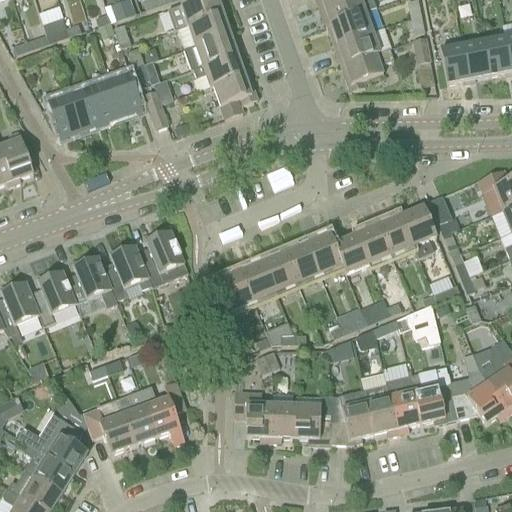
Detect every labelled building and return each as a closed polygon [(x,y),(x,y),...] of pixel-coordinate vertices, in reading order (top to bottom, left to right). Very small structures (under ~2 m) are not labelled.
[(145,17),(162,11),(157,0),(142,6),(145,17)] [(172,0),(157,0),(162,11),(175,6),(172,0)] [(174,36),(226,18),(219,0),(208,0),(166,15),(174,36)] [(312,0),(316,11),(346,0),(312,0)] [(323,31),(375,13),(370,0),(346,0),(316,11),(323,31)] [(125,24),(135,20),(129,4),(119,7),(125,24)] [(410,24),(421,22),(417,4),(406,6),(409,24),(410,24)] [(119,7),(104,12),(107,20),(109,29),(111,31),(110,29),(125,24),(119,7)] [(106,20),(95,24),(98,33),(109,29),(107,20),(104,12),(104,13),(106,20)] [(364,18),(376,14),(375,13),(323,31),(327,41),(329,40),(332,51),(371,37),(364,18)] [(222,19),(174,36),(177,35),(184,55),(233,38),(231,31),(227,33),(222,19)] [(413,41),(424,38),(421,22),(410,24),(409,24),(413,41)] [(68,43),(80,39),(77,30),(65,34),(68,43)] [(119,54),(130,51),(123,30),(112,33),(119,54)] [(55,47),(68,43),(65,34),(52,39),(55,47)] [(340,71),(378,58),(371,37),(332,51),(340,71)] [(188,76),(191,76),(240,58),(233,38),(184,55),(181,56),(188,76)] [(510,77),(511,76),(511,39),(503,41),(510,77)] [(489,81),(510,77),(503,41),(482,45),(489,81)] [(426,44),(412,46),(416,70),(429,67),(430,67),(426,44)] [(27,57),(39,53),(36,45),(24,49),(27,57)] [(468,86),(489,81),(482,45),(461,49),(468,86)] [(15,61),(27,57),(24,49),(12,53),(15,61)] [(446,90),(468,86),(461,49),(439,54),(446,90)] [(133,73),(142,70),(136,53),(127,56),(133,73)] [(379,71),(393,66),(389,54),(378,58),(340,71),(347,92),(351,91),(353,97),(364,93),(362,87),(382,80),(379,71)] [(196,96),(247,79),(240,58),(191,76),(194,85),(193,86),(196,96)] [(138,89),(147,86),(142,70),(133,73),(138,89)] [(251,101),(254,100),(247,79),(196,96),(196,97),(212,91),(224,125),(242,119),(239,112),(253,107),(251,101)] [(141,114),(131,86),(129,81),(109,88),(121,122),(141,114)] [(100,129),(121,122),(109,88),(88,95),(100,129)] [(79,136),(100,129),(88,95),(67,103),(79,136)] [(147,113),(159,109),(155,97),(143,101),(147,113)] [(59,144),(79,136),(67,103),(47,110),(59,144)] [(155,136),(167,132),(159,109),(147,113),(155,136)] [(18,184),(32,179),(17,138),(0,144),(0,155),(13,191),(20,188),(18,184)] [(6,193),(13,191),(0,155),(0,191),(5,189),(6,193)] [(511,184),(507,187),(503,175),(477,186),(491,220),(511,211),(511,184)] [(510,239),(511,237),(511,211),(491,220),(492,223),(501,219),(510,239)] [(436,243),(431,231),(423,213),(400,222),(413,254),(417,263),(431,258),(427,247),(436,243)] [(391,263),(413,254),(400,222),(378,232),(391,263)] [(449,238),(445,226),(436,230),(441,241),(443,240),(449,238)] [(368,272),(391,263),(378,232),(355,241),(368,272)] [(186,280),(187,280),(169,236),(150,244),(148,240),(143,242),(148,253),(137,258),(148,284),(147,284),(150,291),(151,293),(185,279),(186,280)] [(508,265),(511,263),(511,237),(510,239),(511,244),(511,249),(503,253),(508,265)] [(450,264),(459,260),(449,238),(443,240),(441,241),(450,264)] [(344,281),(346,281),(329,241),(307,250),(319,280),(340,272),(344,281)] [(355,241),(334,250),(330,241),(329,241),(346,281),(368,272),(355,241)] [(297,289),(319,280),(307,250),(284,259),(297,289)] [(148,284),(137,258),(134,251),(115,259),(113,255),(108,257),(112,268),(101,273),(111,295),(110,296),(115,307),(127,302),(124,294),(137,289),(140,296),(150,291),(147,284),(148,284)] [(274,299),(297,289),(284,259),(262,269),(274,299)] [(459,286),(468,282),(459,260),(450,264),(459,286)] [(111,295),(101,273),(97,262),(78,270),(76,266),(71,268),(75,279),(64,284),(75,310),(86,305),(86,306),(100,300),(105,314),(116,310),(115,307),(110,296),(111,295)] [(252,308),(274,299),(262,269),(239,278),(252,308)] [(64,284),(61,277),(42,285),(40,281),(35,283),(40,294),(29,298),(38,321),(42,332),(54,327),(51,320),(75,310),(64,284)] [(229,317),(252,308),(239,278),(217,287),(229,317)] [(465,300),(474,296),(468,282),(459,286),(465,300)] [(29,298),(24,288),(5,296),(4,292),(0,293),(0,297),(3,305),(0,306),(0,328),(3,336),(7,343),(18,338),(15,331),(38,321),(29,298)] [(436,309),(458,300),(455,291),(432,300),(436,309)] [(425,314),(436,309),(432,300),(421,305),(425,314)] [(382,305),(371,310),(378,326),(389,322),(386,313),(385,313),(382,305)] [(397,309),(385,313),(386,313),(389,322),(400,317),(397,309)] [(437,323),(449,318),(446,309),(434,314),(437,323)] [(470,329),(480,325),(474,310),(464,314),(470,329)] [(344,340),(366,331),(360,314),(358,315),(361,323),(340,332),(344,340)] [(190,332),(198,329),(196,321),(192,322),(188,327),(190,332)] [(375,345),(399,335),(395,325),(371,335),(375,345)] [(332,345),(344,340),(340,332),(329,337),(332,345)] [(375,345),(371,335),(355,342),(358,352),(375,345)] [(258,356),(271,351),(267,341),(254,347),(258,356)] [(277,351),(291,351),(291,341),(277,341),(277,351)] [(291,351),(305,351),(305,341),(291,341),(291,351)] [(511,359),(502,346),(492,353),(494,372),(481,380),(487,389),(508,419),(511,416),(511,359)] [(270,376),(278,373),(271,357),(263,361),(270,376)] [(260,381),(270,376),(263,361),(253,365),(260,381)] [(107,380),(122,374),(119,365),(104,371),(107,380)] [(91,386),(107,380),(104,371),(88,377),(91,386)] [(418,380),(408,382),(412,398),(419,429),(432,426),(434,431),(457,425),(447,381),(445,374),(418,380)] [(481,380),(481,381),(479,378),(469,384),(449,389),(447,380),(447,381),(457,425),(478,420),(484,429),(496,421),(499,425),(508,419),(487,389),(481,380)] [(419,429),(412,398),(408,382),(385,388),(389,404),(397,439),(408,437),(406,432),(419,429)] [(173,419),(185,415),(175,388),(163,393),(167,403),(155,407),(150,393),(138,396),(144,413),(155,443),(168,438),(172,451),(184,447),(173,419)] [(397,439),(389,404),(385,388),(384,388),(384,391),(362,396),(365,409),(373,440),(386,437),(387,442),(397,439)] [(155,443),(144,413),(138,396),(126,401),(131,416),(121,420),(133,451),(155,443)] [(373,440),(365,409),(362,396),(330,404),(329,404),(333,450),(349,451),(361,448),(360,443),(373,440)] [(259,400),(235,399),(234,399),(233,424),(245,424),(244,442),(259,443),(258,448),(270,448),(271,411),(258,411),(259,400)] [(67,404),(59,417),(70,424),(69,425),(83,433),(86,432),(67,404)] [(295,412),(294,444),(306,444),(306,450),(333,450),(329,404),(319,404),(319,413),(295,412)] [(271,411),(270,448),(280,448),(280,443),(294,444),(295,412),(291,412),(271,411)] [(121,420),(102,426),(98,413),(81,419),(91,445),(102,441),(109,460),(133,451),(121,420)] [(82,438),(65,428),(51,420),(37,442),(23,433),(17,444),(46,462),(73,479),(86,458),(74,450),(82,438)] [(73,479),(46,462),(17,444),(16,445),(27,452),(23,459),(30,463),(22,476),(33,483),(60,499),(73,479)] [(52,511),(60,499),(33,483),(22,476),(15,489),(11,487),(6,494),(20,503),(35,511),(52,511)] [(35,511),(20,503),(6,494),(2,501),(2,506),(12,511),(35,511)]
